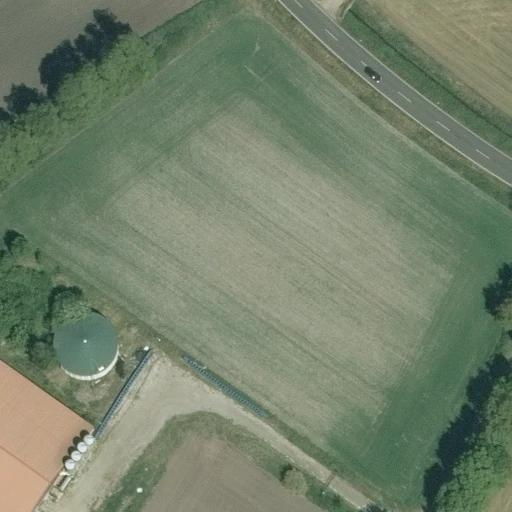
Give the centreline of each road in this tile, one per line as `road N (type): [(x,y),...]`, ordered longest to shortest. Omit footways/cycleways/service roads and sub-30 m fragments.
road 1 (track): [(384,511),(169,376),(92,511)]
road 2 (tertiary): [(292,0),(389,87),(511,177)]
road 3 (track): [(511,380),(441,511)]
